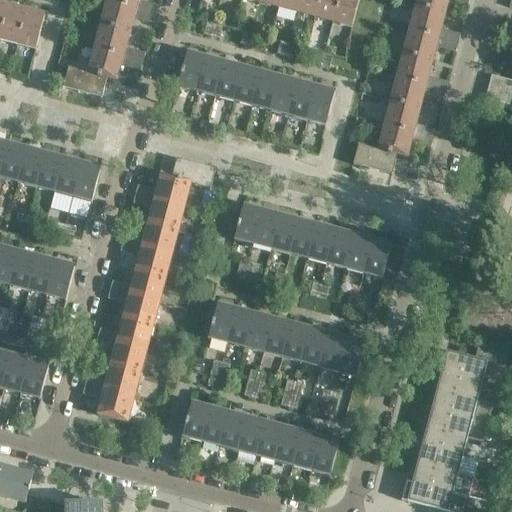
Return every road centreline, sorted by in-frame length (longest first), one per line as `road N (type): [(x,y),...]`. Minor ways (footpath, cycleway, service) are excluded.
road 1 (residential): [(358,511),(481,12)]
road 2 (residential): [(175,0),(50,451)]
road 3 (unknown): [(165,33),(334,83)]
road 4 (residential): [(189,488),(50,451)]
